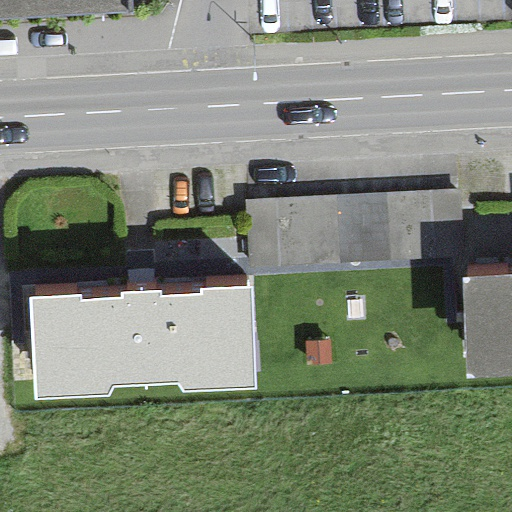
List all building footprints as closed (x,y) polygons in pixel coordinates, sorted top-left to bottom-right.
[(0,0),(0,16),(131,9),(130,0),(0,0)] [(358,199),(361,267),(465,263),(462,194),(358,199)] [(255,204),(258,272),(361,267),(358,199),(255,204)] [(511,265),(468,267),(473,373),(511,370),(511,265)] [(257,282),(31,292),(36,392),(261,382),(257,282)]
